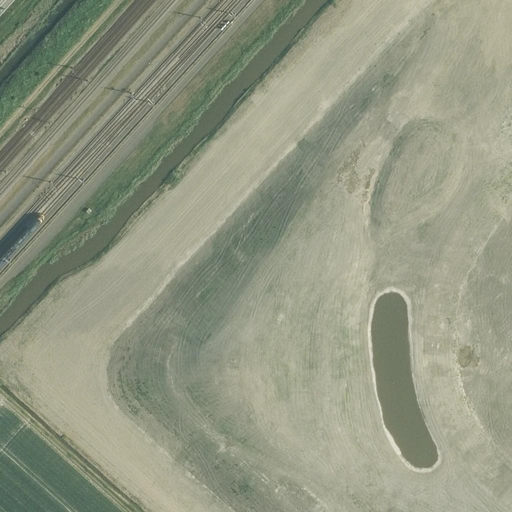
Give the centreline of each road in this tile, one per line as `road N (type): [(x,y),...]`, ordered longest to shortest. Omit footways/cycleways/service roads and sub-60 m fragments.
road 1 (track): [(511,110),(440,140),(408,170),(402,234),(409,386),(433,511)]
road 2 (track): [(366,442),(319,454),(304,406),(273,352),(229,309)]
road 3 (track): [(119,0),(0,133)]
road 4 (track): [(409,386),(395,419),(366,442),(398,453),(423,476)]
